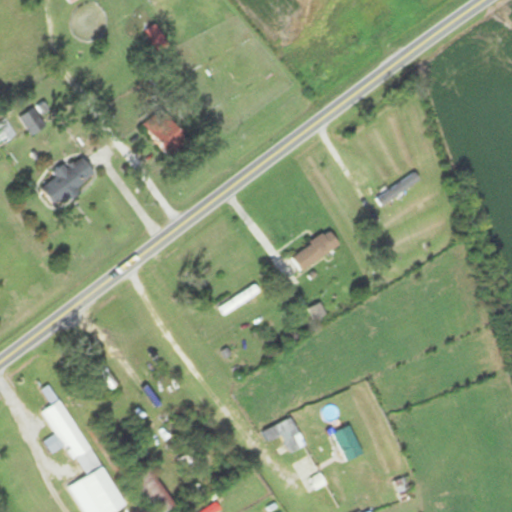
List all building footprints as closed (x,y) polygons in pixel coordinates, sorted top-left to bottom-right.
[(19,117),(30,137),(51,125),(40,105),(19,117)] [(144,127),(169,157),(189,140),(164,110),(144,127)] [(96,174),(79,155),(40,189),(57,208),(96,174)] [(375,199),(381,207),(420,179),(414,171),(375,199)] [(289,257),(300,272),(341,245),(330,229),(289,257)] [(153,406),(163,399),(143,371),(133,378),(153,406)] [(114,511),(125,506),(56,392),(48,397),(52,405),(41,412),(55,434),(43,441),(52,454),(67,445),(86,476),(68,487),(83,511),(114,511)] [(281,435),(290,453),(305,445),(291,416),(262,430),(268,442),(281,435)] [(332,434),(346,462),(363,453),(349,425),(332,434)] [(174,511),(146,468),(132,477),(153,511),(174,511)]
